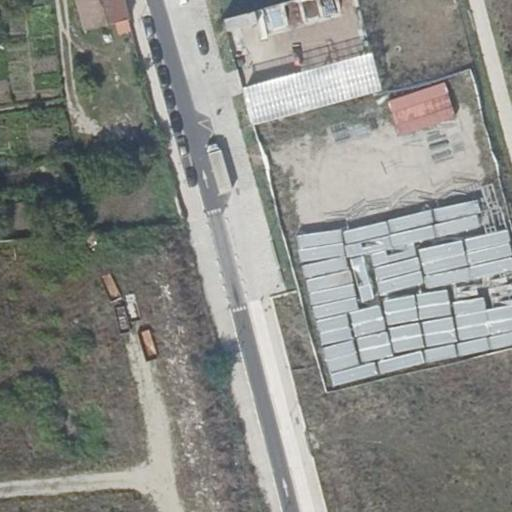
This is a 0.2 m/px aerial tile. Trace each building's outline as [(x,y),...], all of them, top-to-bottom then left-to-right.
[(126,20),(125,18),(120,0),(75,0),(81,25),(77,26),(78,31),(126,20)] [(356,0),(290,0),(225,16),(236,61),(270,53),(274,67),(289,63),(280,28),(358,9),(356,0)] [(245,83),(254,123),(385,93),(376,53),(245,83)] [(250,93),(245,75),(222,80),(227,98),(250,93)] [(238,129),(251,127),(247,96),(234,98),(238,129)]
